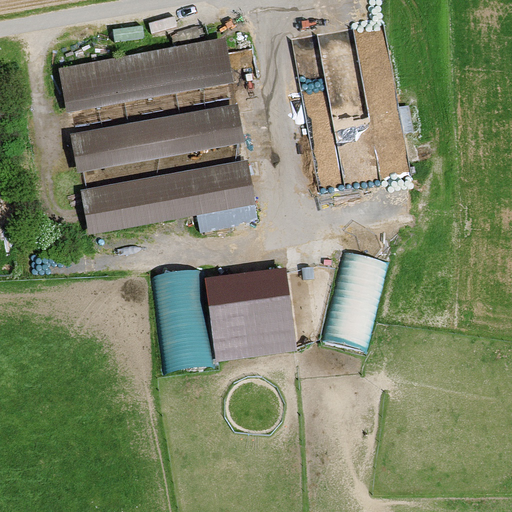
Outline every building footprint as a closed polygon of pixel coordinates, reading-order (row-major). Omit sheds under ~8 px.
[(234,87),(226,42),(58,72),(66,117),(234,87)] [(245,147),(238,108),(71,138),(78,177),(245,147)] [(259,225),(248,163),(80,194),(88,238),(197,218),(200,235),(259,225)] [(321,342),(367,353),(388,264),(342,253),(321,342)] [(201,272),(150,279),(164,376),(214,369),(201,272)] [(286,274),(204,285),(215,364),(297,353),(286,274)]
